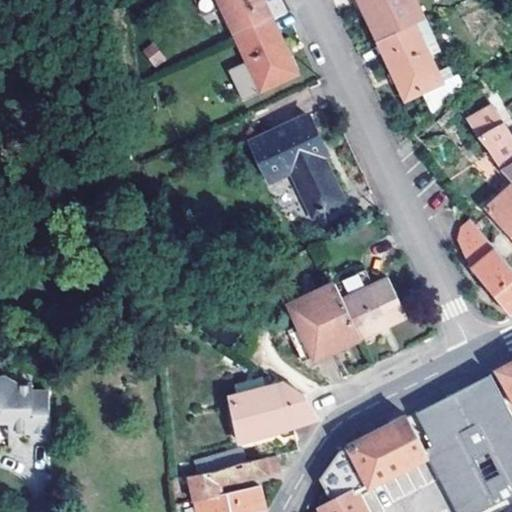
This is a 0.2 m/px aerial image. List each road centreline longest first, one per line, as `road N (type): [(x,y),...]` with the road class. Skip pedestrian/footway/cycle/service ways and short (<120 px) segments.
road 1 (residential): [(474,355),(307,0)]
road 2 (tertiary): [(474,355),(344,420),(283,511)]
